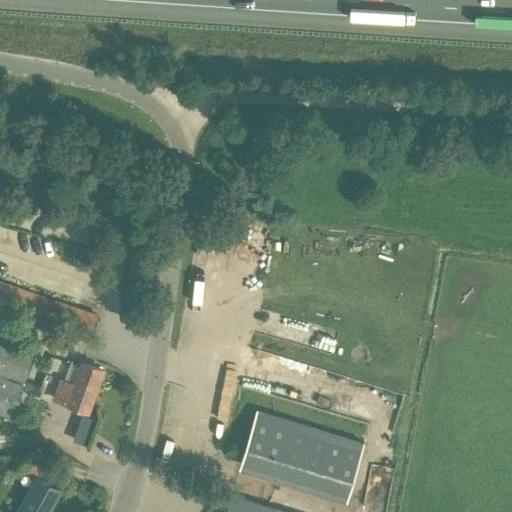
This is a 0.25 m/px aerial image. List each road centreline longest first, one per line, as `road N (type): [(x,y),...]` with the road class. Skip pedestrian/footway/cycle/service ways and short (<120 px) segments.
road 1 (unclassified): [(121,511),(142,449),(187,120),(118,82),(0,64)]
road 2 (track): [(511,121),(240,99),(187,120)]
